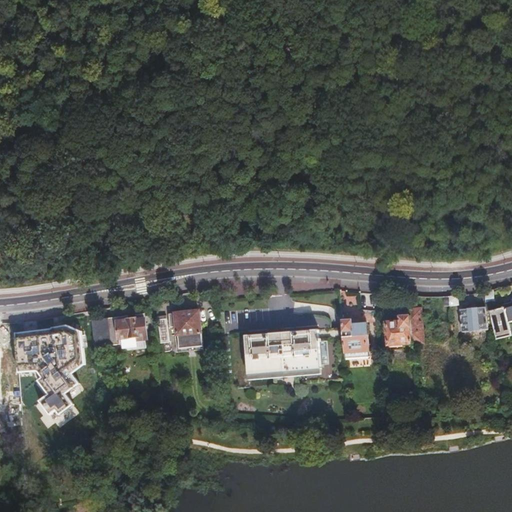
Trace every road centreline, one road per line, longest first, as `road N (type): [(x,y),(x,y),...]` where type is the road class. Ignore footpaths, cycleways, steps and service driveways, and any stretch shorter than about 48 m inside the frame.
road 1 (secondary): [(0,308),(226,269),(449,280),(511,269)]
road 2 (track): [(0,162),(229,0)]
